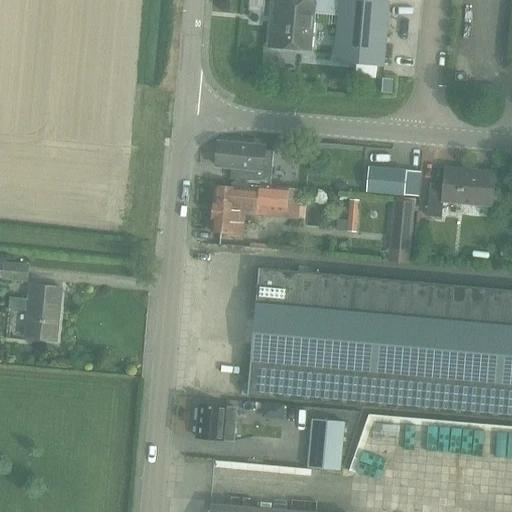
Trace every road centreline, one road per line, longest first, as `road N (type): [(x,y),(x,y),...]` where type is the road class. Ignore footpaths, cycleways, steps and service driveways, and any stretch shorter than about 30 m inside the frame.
road 1 (tertiary): [(151,511),(185,115)]
road 2 (unclassified): [(185,115),(424,133)]
road 3 (unclassified): [(424,133),(435,0)]
